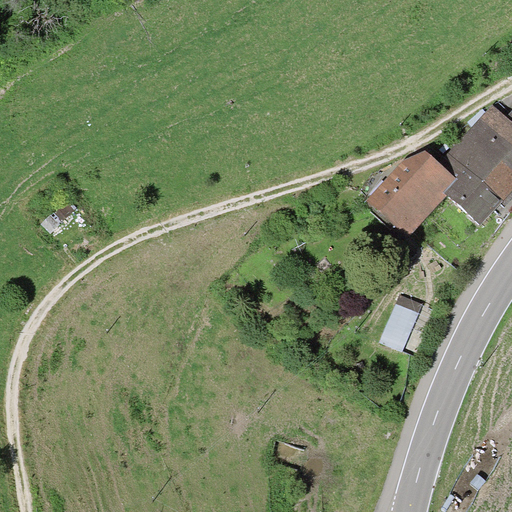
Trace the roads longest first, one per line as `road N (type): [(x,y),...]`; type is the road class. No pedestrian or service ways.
road 1 (track): [(30,511),(14,409),(20,371),(30,327),(72,276),(156,232),(404,152),(511,82)]
road 2 (secondary): [(411,511),(458,362),(511,271)]
